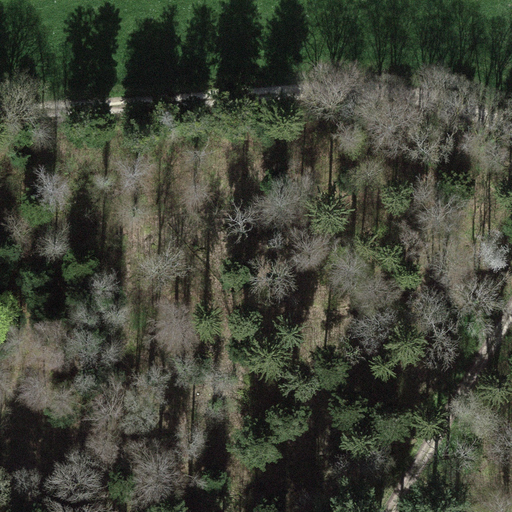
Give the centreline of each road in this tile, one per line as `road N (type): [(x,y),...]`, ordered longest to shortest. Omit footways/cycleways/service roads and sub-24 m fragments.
road 1 (track): [(0,128),(322,97),(511,139)]
road 2 (track): [(451,511),(511,403)]
